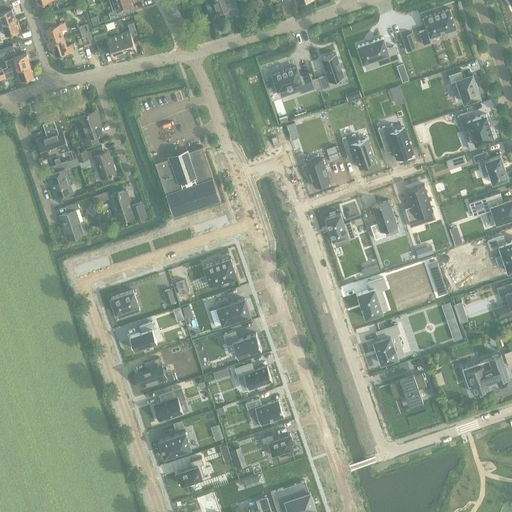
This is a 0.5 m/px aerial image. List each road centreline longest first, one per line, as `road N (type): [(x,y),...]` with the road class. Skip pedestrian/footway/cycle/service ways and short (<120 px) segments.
road 1 (residential): [(253,223),(82,283),(158,511)]
road 2 (residential): [(302,209),(386,455),(511,412)]
road 3 (residential): [(352,511),(253,223)]
road 4 (residential): [(190,55),(348,7)]
road 5 (residential): [(422,166),(302,209)]
road 6 (residential): [(236,173),(190,55)]
road 7 (residential): [(50,215),(12,100)]
